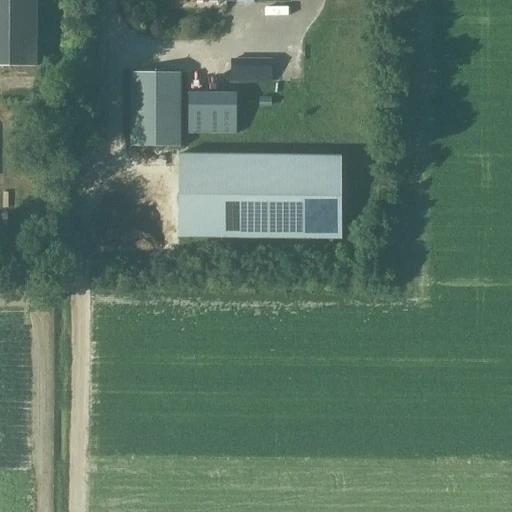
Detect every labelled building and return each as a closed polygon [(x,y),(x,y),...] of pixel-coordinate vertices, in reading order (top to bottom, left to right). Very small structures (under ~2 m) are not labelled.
[(0,0),(0,65),(35,66),(35,0),(0,0)] [(338,74),(343,61),(329,56),(325,69),(338,74)] [(272,83),(272,59),(230,59),(230,83),(272,83)] [(180,147),(180,72),(130,72),(129,146),(180,147)] [(188,93),(188,132),(236,132),(236,93),(188,93)] [(179,236),(340,238),(341,156),(180,154),(179,236)]
